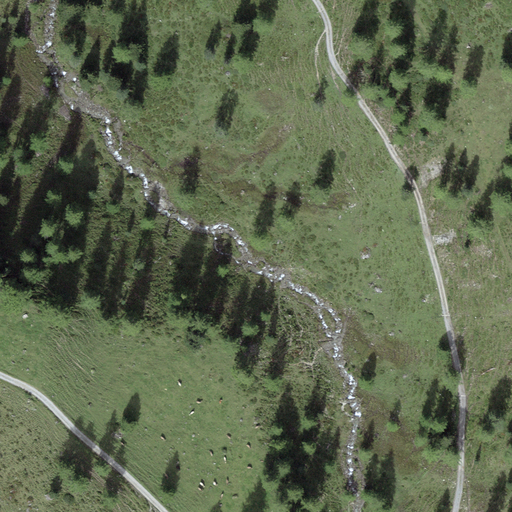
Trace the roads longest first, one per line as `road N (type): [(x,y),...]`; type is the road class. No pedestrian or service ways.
road 1 (track): [(315,0),(332,60),(420,198),(464,414),(454,511)]
road 2 (track): [(0,375),(35,392),(163,511)]
